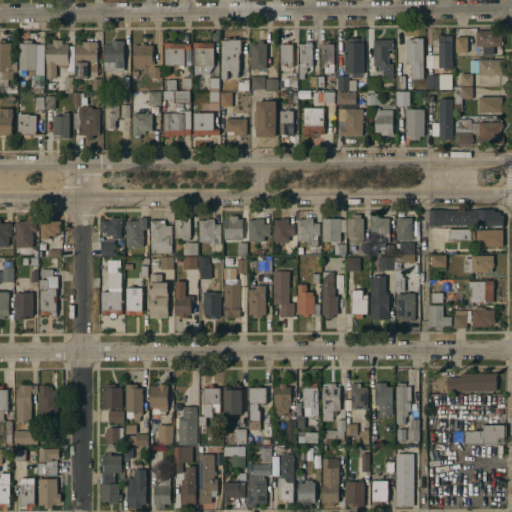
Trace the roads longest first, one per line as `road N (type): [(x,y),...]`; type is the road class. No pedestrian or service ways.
road 1 (residential): [(511,348),(0,357)]
road 2 (residential): [(0,200),(511,192)]
road 3 (tertiary): [(511,160),(0,167)]
road 4 (residential): [(511,9),(0,14)]
road 5 (residential): [(83,166),(82,511)]
